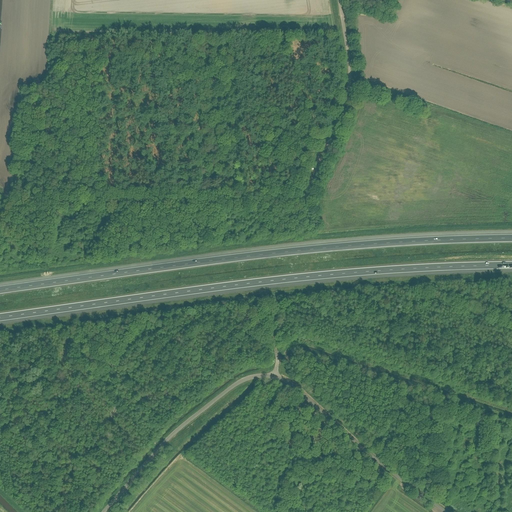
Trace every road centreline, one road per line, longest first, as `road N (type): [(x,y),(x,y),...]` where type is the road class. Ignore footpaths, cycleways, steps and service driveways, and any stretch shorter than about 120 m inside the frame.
road 1 (motorway): [(511,237),(356,244),(0,290)]
road 2 (motorway): [(0,317),(294,277),(511,265)]
road 3 (track): [(303,201),(27,203),(0,196)]
road 4 (unclassified): [(275,376),(244,379),(192,416),(104,511)]
road 5 (unclassified): [(445,511),(275,376)]
road 6 (unclassified): [(303,201),(348,83),(339,0)]
